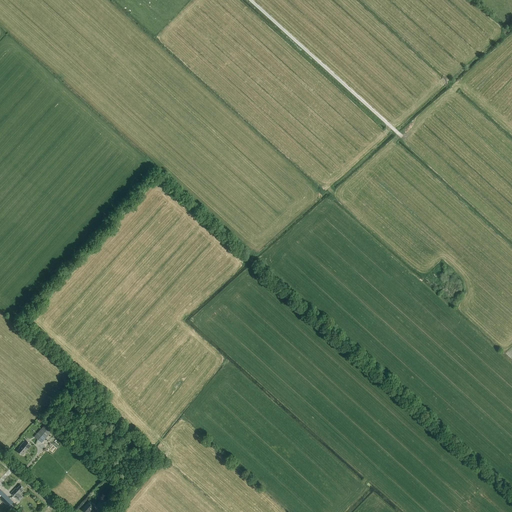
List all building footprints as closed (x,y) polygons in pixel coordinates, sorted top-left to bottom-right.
[(35,437),(41,443),(54,429),(47,423),(35,437)] [(22,456),(31,445),(26,440),(23,444),(17,451),(22,456)] [(22,490),(23,488),(21,485),(17,489),(16,488),(11,494),(16,498),(20,501),(23,497),(20,494),(23,491),(22,490)] [(0,498),(9,507),(14,502),(1,490),(0,491),(0,498)] [(97,508),(100,510),(107,502),(103,499),(99,503),(100,504),(97,508)] [(84,511),(89,511),(95,505),(90,501),(82,510),(84,511)]
